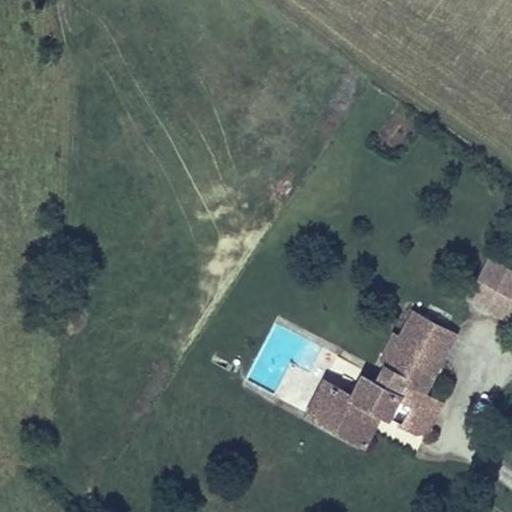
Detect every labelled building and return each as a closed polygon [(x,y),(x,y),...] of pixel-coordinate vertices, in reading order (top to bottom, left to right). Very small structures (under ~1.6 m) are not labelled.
[(495,297),(492,306),(511,314),(511,276),(503,273),(505,269),(487,261),(476,288),(495,297)] [(364,411),(382,420),(412,436),(426,411),(414,404),(421,391),(450,336),(412,315),(399,339),(386,365),(375,384),(361,377),(349,401),(321,386),(302,422),(346,445),(364,411)] [(377,360),(386,365),(399,339),(390,335),(377,360)] [(414,404),(426,411),(412,436),(433,430),(447,404),(421,391),(414,404)] [(382,420),(364,411),(346,445),(364,454),(382,420)]
